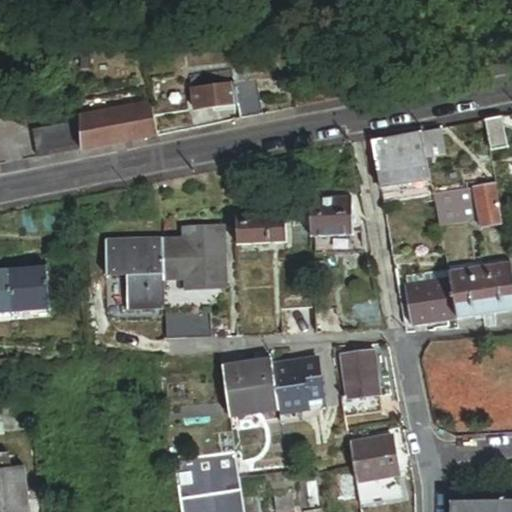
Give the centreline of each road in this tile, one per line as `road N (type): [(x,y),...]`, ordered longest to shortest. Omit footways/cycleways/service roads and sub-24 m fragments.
road 1 (residential): [(0,194),(511,88)]
road 2 (residential): [(403,339),(431,459)]
